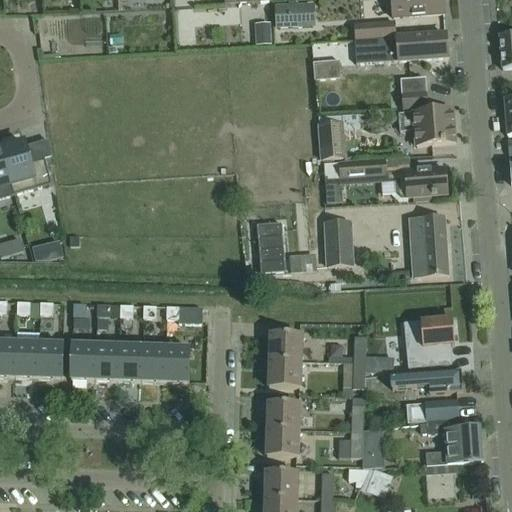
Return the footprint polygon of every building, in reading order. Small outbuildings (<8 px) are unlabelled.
[(442,0),(391,0),(393,20),(443,16),(442,0)] [(311,8),(292,9),(275,9),(276,31),(312,30),(311,8)] [(271,36),(271,25),(255,26),(255,37),(271,36)] [(394,25),(354,28),(355,43),(395,39),(394,25)] [(511,36),(498,38),(501,72),(511,70),(511,36)] [(399,65),(447,61),(445,37),(397,41),(399,65)] [(358,68),(399,65),(397,41),(356,44),(358,68)] [(314,83),(341,81),(340,63),(312,65),(314,83)] [(424,81),(399,82),(400,95),(402,113),(427,111),(425,93),(424,81)] [(511,99),(503,101),(506,139),(511,138),(511,99)] [(454,146),(451,112),(397,117),(399,135),(414,134),(415,149),(454,146)] [(343,129),(317,130),(319,162),(344,160),(343,129)] [(23,145),(1,151),(10,187),(13,197),(50,187),(43,162),(29,166),(23,145)] [(0,189),(10,187),(1,151),(0,151),(0,189)] [(343,166),(324,167),(326,206),(341,205),(340,189),(348,188),(347,183),(380,180),(381,186),(382,199),(396,197),(401,201),(426,199),(446,198),(444,172),(424,173),(410,174),(409,161),(383,163),(384,172),(343,175),(343,166)] [(443,221),(423,223),(407,224),(411,280),(446,278),(443,221)] [(281,226),(257,228),(261,276),(284,274),(281,226)] [(350,226),(323,227),(325,270),(352,269),(350,226)] [(19,243),(8,246),(11,257),(22,254),(19,243)] [(240,246),(227,246),(228,260),(240,260),(240,246)] [(43,250),(31,253),(34,265),(47,265),(43,250)] [(289,259),(290,277),(316,275),(314,257),(289,259)] [(17,306),(17,318),(29,318),(29,307),(17,306)] [(40,307),(39,318),(40,318),(51,319),(52,308),(40,307)] [(85,320),(84,309),(84,308),(73,308),(73,320),(85,320)] [(108,309),(96,309),(96,320),(108,320),(108,309)] [(132,310),(119,310),(119,321),(131,321),(132,310)] [(166,311),(166,322),(165,322),(177,323),(177,327),(201,328),(201,312),(166,310),(166,311)] [(155,311),(143,311),(143,321),(155,322),(155,311)] [(452,322),(403,326),(407,372),(452,368),(450,348),(454,348),(452,322)] [(269,364),(301,365),(302,339),(270,338),(269,364)] [(365,361),(366,340),(355,340),(354,361),(354,367),(365,368),(365,361)] [(0,381),(14,382),(15,346),(0,345),(0,381)] [(37,382),(38,347),(15,346),(14,382),(37,382)] [(38,347),(37,382),(61,383),(62,348),(38,347)] [(94,384),(95,348),(71,348),(70,383),(94,384)] [(117,385),(118,349),(95,348),(94,384),(117,385)] [(140,386),(142,350),(118,349),(117,385),(140,386)] [(164,387),(165,351),(142,350),(140,386),(164,387)] [(165,351),(164,387),(188,387),(189,351),(165,351)] [(365,368),(365,375),(392,376),(393,362),(365,361),(365,368)] [(300,391),(301,365),(269,364),(268,390),(300,391)] [(365,375),(365,368),(354,367),(353,392),(364,393),(365,375)] [(460,373),(440,375),(391,378),(392,392),(428,390),(429,397),(461,394),(460,373)] [(425,423),(457,420),(456,404),(424,406),(425,423)] [(363,436),(364,406),(352,406),(351,436),(363,436)] [(266,433),(299,434),(300,408),(267,407),(266,433)] [(420,438),(420,416),(402,416),(402,438),(420,438)] [(457,420),(425,423),(427,438),(444,437),(446,455),(425,457),(426,469),(462,466),(482,465),(479,430),(458,432),(457,420)] [(298,460),(299,434),(266,433),(266,459),(298,460)] [(362,462),(363,436),(351,436),(350,461),(362,462)] [(264,502),(297,503),(298,477),(265,476),(264,502)] [(322,503),(332,503),(333,477),(322,477),(322,503)] [(333,500),(357,502),(359,484),(335,482),(333,500)] [(384,504),(388,489),(369,484),(365,499),(384,504)] [(297,511),(297,503),(264,502),(263,511),(297,511)] [(331,511),(332,503),(322,503),(321,511),(331,511)]
